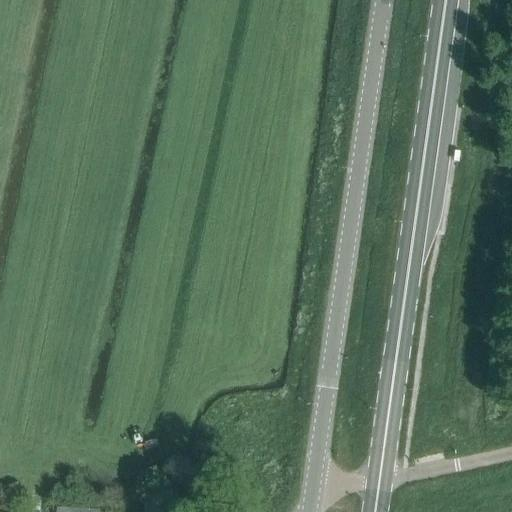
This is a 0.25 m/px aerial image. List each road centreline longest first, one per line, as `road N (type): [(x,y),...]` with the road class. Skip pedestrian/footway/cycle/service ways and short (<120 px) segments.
road 1 (tertiary): [(311,496),(383,0)]
road 2 (primary): [(382,481),(447,0)]
road 3 (unclassified): [(382,481),(511,456)]
